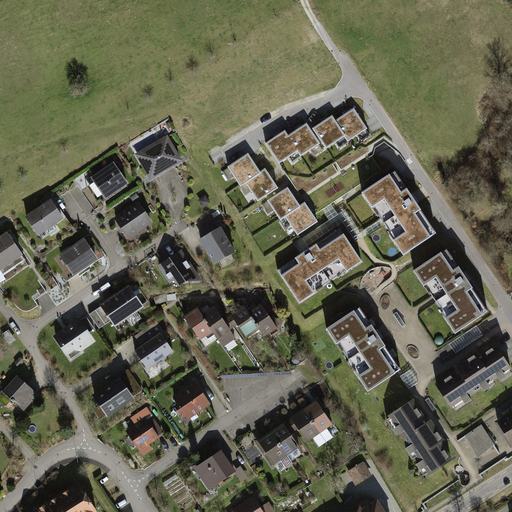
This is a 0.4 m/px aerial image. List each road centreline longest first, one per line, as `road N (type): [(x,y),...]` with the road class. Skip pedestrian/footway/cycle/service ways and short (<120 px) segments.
road 1 (residential): [(85,448),(82,422),(23,332),(207,213)]
road 2 (residential): [(511,314),(353,76)]
road 3 (residential): [(131,484),(297,378)]
road 4 (residential): [(208,154),(353,76)]
